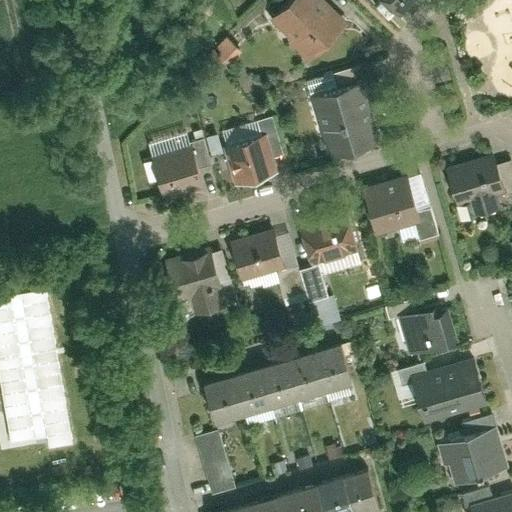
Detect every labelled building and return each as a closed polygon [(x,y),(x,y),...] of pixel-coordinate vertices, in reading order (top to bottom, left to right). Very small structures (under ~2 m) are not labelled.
[(337,0),(264,0),(302,39),(340,3),(337,0)] [(220,64),(236,49),(224,36),(208,51),(220,64)] [(367,77),(314,93),(332,151),(384,134),(367,77)] [(212,131),(201,134),(206,151),(217,148),(212,131)] [(263,131),(221,144),(233,184),(275,172),(263,131)] [(196,140),(155,152),(167,193),(208,182),(196,140)] [(489,148),(442,163),(454,200),(468,196),(473,210),(497,202),(493,190),(502,187),(489,148)] [(406,171),(360,185),(374,230),(419,216),(406,171)] [(343,205),(294,220),(308,263),(356,248),(343,205)] [(274,224),(228,237),(240,279),(285,266),(274,224)] [(224,303),(208,248),(168,260),(179,295),(187,293),(192,312),(224,303)] [(454,336),(445,304),(432,307),(430,302),(394,311),(405,350),(454,336)] [(348,374),(336,334),(308,342),(320,382),(348,374)] [(320,382),(308,342),(280,351),(293,391),(320,382)] [(293,391),(280,351),(253,359),(265,399),(293,391)] [(486,401),(472,354),(408,373),(421,419),(486,401)] [(265,399),(253,359),(225,368),(237,408),(265,399)] [(237,408),(225,368),(197,376),(209,416),(237,408)] [(506,461),(494,421),(438,438),(450,478),(506,461)] [(198,432),(214,491),(238,485),(223,426),(198,432)] [(378,498),(365,458),(339,466),(351,506),(378,498)] [(333,511),(351,506),(339,466),(312,475),(323,511),(333,511)] [(323,511),(312,475),(286,483),(294,511),(323,511)] [(294,511),(286,483),(259,491),(265,511),(294,511)] [(511,511),(511,487),(467,502),(469,511),(511,511)] [(265,511),(259,491),(233,500),(236,511),(265,511)] [(236,511),(233,500),(206,508),(207,511),(236,511)]
